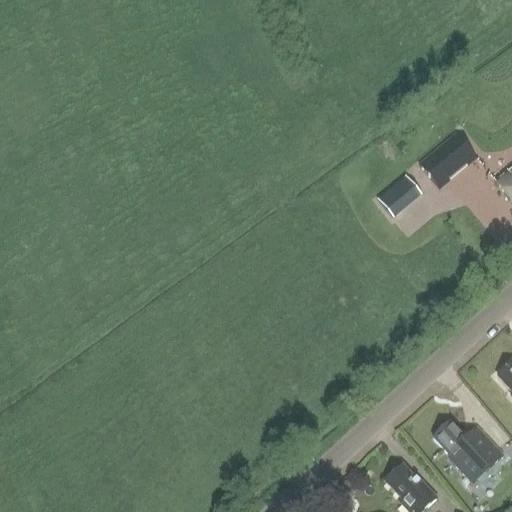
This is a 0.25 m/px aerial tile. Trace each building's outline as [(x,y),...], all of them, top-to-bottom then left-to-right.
[(455,136),(418,167),(440,193),(452,183),(450,181),(467,167),(469,169),(477,162),(455,136)] [(511,168),(497,180),(494,182),(511,204),(511,168)] [(390,218),(421,198),(407,175),(375,196),(390,218)] [(511,395),(511,396),(510,398),(511,400),(511,365),(497,380),(511,395)] [(473,487),(503,457),(477,430),(466,441),(450,425),(434,440),(451,458),(448,461),(473,487)] [(405,511),(426,511),(437,502),(416,480),(414,481),(403,469),(385,485),(400,502),(398,504),(405,511)] [(467,505),(473,511),(483,511),(489,507),(478,495),(467,505)]
